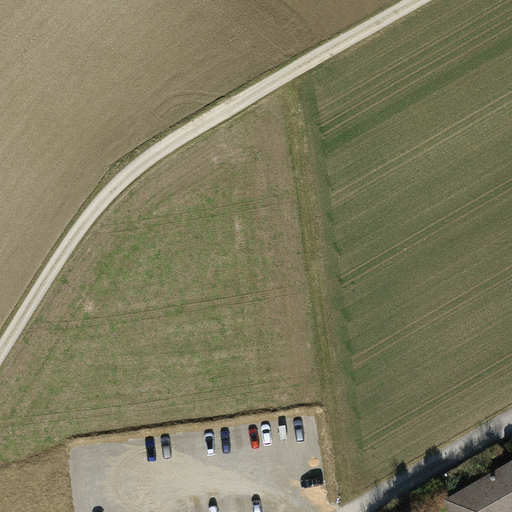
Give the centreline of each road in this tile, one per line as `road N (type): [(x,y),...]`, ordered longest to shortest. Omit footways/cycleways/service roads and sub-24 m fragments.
road 1 (track): [(0,360),(70,244),(121,183),(183,134),(418,0)]
road 2 (residential): [(511,421),(364,511)]
